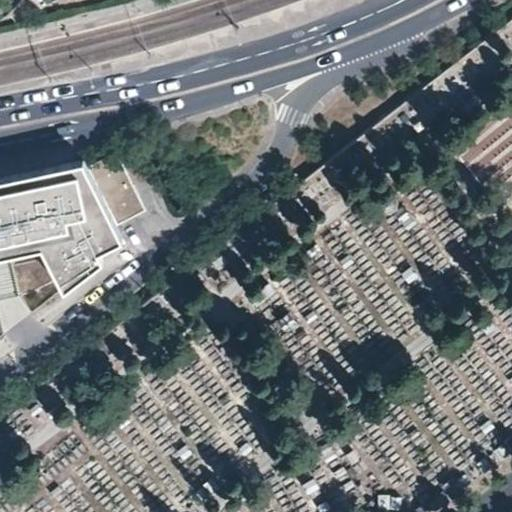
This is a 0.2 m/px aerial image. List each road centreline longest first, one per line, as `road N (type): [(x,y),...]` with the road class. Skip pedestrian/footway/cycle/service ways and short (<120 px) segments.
road 1 (tertiary): [(0,374),(253,188),(342,56)]
road 2 (primary): [(379,12),(254,56),(0,108)]
road 3 (primary): [(0,144),(261,84),(342,56)]
road 4 (primary): [(342,56),(462,0)]
